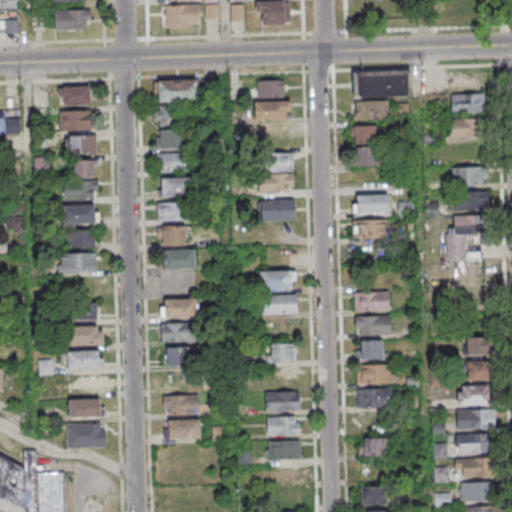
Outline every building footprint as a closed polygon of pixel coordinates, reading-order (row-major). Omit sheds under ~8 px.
[(0,0),(1,8),(16,8),(16,0),(0,0)] [(288,25),(288,2),(257,2),(257,25),(288,25)] [(204,5),(204,19),(217,19),(217,5),(204,5)] [(200,6),(164,6),(164,28),(200,28),(200,6)] [(230,22),(243,22),(243,6),(230,6),(230,22)] [(54,9),(54,29),(90,29),(90,9),(54,9)] [(5,31),(17,31),(17,20),(5,20),(5,31)] [(409,68),(351,71),(352,98),(407,95),(406,84),(410,84),(409,68)] [(197,102),(197,80),(157,80),(157,102),(197,102)] [(257,97),(283,97),(283,80),(257,80),(257,97)] [(90,86),(62,86),(62,106),(90,106),(90,86)] [(450,94),(450,114),(483,114),(483,94),(450,94)] [(289,101),(254,102),(255,120),(285,119),(285,111),(289,111),(289,101)] [(389,120),(389,101),(353,101),(353,120),(389,120)] [(178,105),(155,105),(155,126),(178,126),(178,105)] [(91,130),(91,111),(60,111),(60,130),(91,130)] [(480,139),(480,119),(447,119),(447,139),(480,139)] [(351,143),(378,143),(378,126),(351,126),(351,143)] [(158,130),(158,147),(180,147),(180,130),(158,130)] [(94,135),(64,135),(64,153),(94,153),(94,135)] [(353,166),(380,166),(380,147),(353,147),(353,166)] [(155,171),(189,171),(189,153),(155,153),(155,171)] [(293,153),(260,153),(260,171),(293,171),(293,153)] [(94,177),(93,159),(74,160),(74,177),(94,177)] [(486,168),(452,168),(452,186),(486,186),(486,168)] [(257,192),(293,192),(293,174),(257,174),(257,192)] [(194,195),(194,177),(161,177),(161,195),(194,195)] [(97,199),(97,181),(63,181),(63,199),(97,199)] [(447,192),(447,210),(487,210),(487,192),(447,192)] [(353,195),(353,213),(387,213),(387,195),(353,195)] [(293,220),(293,200),(260,200),(260,220),(293,220)] [(397,201),(397,217),(413,217),(413,201),(397,201)] [(191,221),(191,202),(156,202),(156,221),(191,221)] [(98,204),(63,204),(63,224),(98,224),(98,204)] [(465,233),(482,233),(482,216),(453,216),(453,227),(446,227),(446,260),(465,260),(465,233)] [(385,220),(351,220),(351,238),(385,238),(385,220)] [(184,225),(158,225),(158,245),(184,245),(184,225)] [(94,230),(68,230),(68,248),(94,248),(94,230)] [(194,269),(194,249),(161,249),(161,269),(194,269)] [(59,253),(59,273),(95,273),(95,253),(59,253)] [(259,289),(294,289),(294,271),(259,271),(259,289)] [(354,292),(354,310),(386,310),(386,292),(354,292)] [(296,295),(262,295),(262,313),(296,313),(296,295)] [(161,299),(161,318),(196,318),(196,299),(161,299)] [(98,302),(76,302),(76,319),(98,319),(98,302)] [(354,316),(354,334),(389,334),(389,316),(354,316)] [(161,323),(161,341),(195,341),(195,322),(161,323)] [(103,326),(70,326),(70,344),(103,344),(103,326)] [(466,355),(488,355),(488,336),(466,336),(466,355)] [(382,359),(382,340),(356,340),(356,359),(382,359)] [(266,362),(293,362),(293,343),(266,343),(266,362)] [(165,347),(165,365),(189,365),(189,347),(165,347)] [(65,368),(100,368),(100,351),(65,351),(65,368)] [(488,360),(466,360),(466,380),(488,380),(488,360)] [(356,364),(356,383),(392,383),(392,364),(356,364)] [(162,390),(197,390),(197,372),(162,372),(162,390)] [(70,375),(70,393),(101,393),(101,375),(70,375)] [(457,405),(488,405),(488,385),(457,385),(457,405)] [(357,388),(357,407),(391,407),(391,388),(357,388)] [(265,391),(265,410),(298,410),(298,391),(265,391)] [(197,414),(197,395),(163,395),(163,414),(197,414)] [(68,417),(100,417),(100,399),(68,399),(68,417)] [(456,410),(456,428),(493,428),(493,410),(456,410)] [(299,416),(266,416),(266,434),(299,434),(299,416)] [(199,437),(199,419),(167,419),(167,437),(199,437)] [(105,446),(104,423),(67,423),(67,447),(105,446)] [(456,453),(490,453),(490,434),(456,434),(456,453)] [(358,437),(358,456),(385,456),(385,437),(358,437)] [(299,440),(266,440),(266,459),(299,459),(299,440)] [(0,500),(23,511),(65,511),(65,473),(36,473),(35,452),(25,452),(25,460),(22,466),(0,455),(0,500)] [(491,459),(457,459),(457,478),(491,478),(491,459)] [(266,484),(301,484),(301,463),(266,463),(266,484)] [(493,484),(460,484),(460,501),(493,501),(493,484)] [(360,486),(360,505),(385,505),(385,486),(360,486)] [(301,489),(274,489),(274,508),(301,508),(301,489)]
